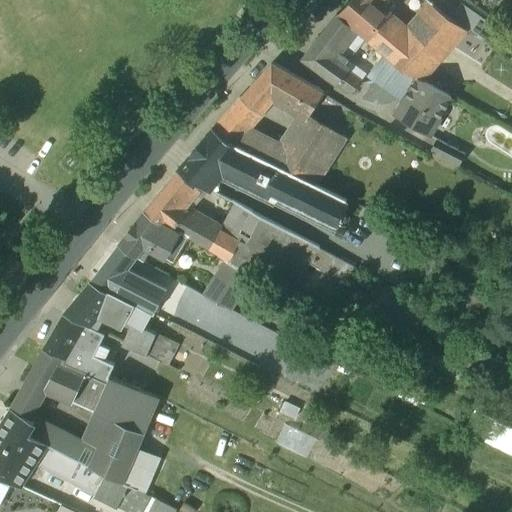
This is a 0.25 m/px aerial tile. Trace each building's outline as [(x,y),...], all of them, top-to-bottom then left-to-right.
[(349,0),(336,15),(350,26),(366,40),(386,15),(371,2),(372,0),(349,0)] [(426,0),(429,2),(432,4),(442,11),(447,4),(442,0),(426,0)] [(407,33),(406,34),(439,60),(450,47),(465,28),(456,22),(442,11),(432,4),(407,33)] [(483,26),(463,12),(456,22),(465,28),(468,29),(477,34),(483,26)] [(336,15),(304,59),(351,93),(361,79),(333,58),(338,51),(334,48),(350,26),(336,15)] [(407,33),(386,15),(366,40),(383,54),(397,66),(416,77),(422,81),(439,60),(406,34),(407,33)] [(450,47),(455,50),(468,29),(465,28),(450,47)] [(468,29),(455,50),(479,64),(492,44),(482,38),(477,34),(468,29)] [(397,66),(383,54),(370,70),(375,74),(375,76),(374,79),(403,100),(416,77),(397,66)] [(295,75),(272,62),(272,63),(242,96),(263,112),(276,97),(310,120),(311,118),(308,116),(324,92),(295,75)] [(403,100),(395,115),(429,135),(451,97),(450,96),(422,81),(416,77),(403,100)] [(263,112),(242,96),(213,129),(235,143),(248,129),(263,112)] [(311,118),(310,120),(291,150),(281,166),(316,184),(338,147),(327,141),(334,131),(333,130),(311,118)] [(213,129),(177,171),(196,185),(197,183),(209,189),(222,172),(334,226),(347,199),(316,184),(281,166),(235,143),(213,129)] [(291,150),(248,129),(235,143),(281,166),(291,150)] [(344,137),(333,130),(334,131),(327,141),(338,147),(344,137)] [(465,154),(437,139),(431,150),(459,165),(465,154)] [(177,171),(165,186),(162,186),(157,193),(157,195),(144,212),(180,232),(188,237),(209,249),(220,229),(181,207),(198,186),(196,185),(177,171)] [(220,229),(230,235),(245,209),(235,203),(220,229)] [(318,248),(245,209),(219,255),(219,256),(227,261),(251,275),(291,296),(299,284),(299,282),(318,248)] [(180,232),(144,212),(119,244),(131,254),(131,255),(134,256),(135,257),(136,257),(142,245),(150,250),(165,258),(170,250),(180,232)] [(230,235),(220,229),(209,249),(219,255),(230,235)] [(46,230),(38,238),(45,244),(52,236),(46,230)] [(180,232),(170,250),(178,255),(188,237),(180,232)] [(131,254),(119,244),(90,282),(108,294),(110,292),(133,304),(139,307),(142,301),(150,284),(125,270),(134,256),(131,255),(131,254)] [(150,250),(142,245),(136,257),(143,261),(150,250)] [(251,275),(227,261),(217,276),(242,290),(251,275)] [(242,290),(217,276),(204,296),(229,310),(242,290)] [(500,299),(467,279),(453,303),(486,322),(500,299)] [(108,294),(90,282),(78,297),(76,296),(72,301),(73,302),(64,312),(85,323),(90,326),(97,312),(123,325),(133,304),(110,292),(108,294)] [(150,284),(142,301),(155,308),(164,291),(150,284)] [(194,314),(204,296),(182,284),(172,301),(194,314)] [(317,295),(299,284),(291,296),(311,307),(317,295)] [(139,307),(133,304),(123,325),(97,312),(90,326),(96,329),(104,320),(129,333),(131,328),(138,327),(155,334),(157,330),(160,323),(162,319),(139,307)] [(107,357),(73,343),(85,323),(64,312),(45,347),(64,359),(99,374),(107,357)] [(155,334),(138,327),(131,328),(129,333),(126,339),(149,348),(154,337),(155,334)] [(149,348),(146,355),(156,359),(163,342),(154,337),(149,348)] [(149,348),(126,339),(123,347),(146,356),(146,355),(149,348)] [(193,357),(163,342),(156,359),(185,373),(193,357)] [(293,343),(287,354),(321,372),(327,361),(293,343)] [(64,359),(45,347),(19,396),(39,406),(47,391),(72,402),(86,372),(63,362),(64,359)] [(146,356),(123,347),(117,360),(125,364),(118,380),(133,386),(146,356)] [(146,356),(133,386),(142,390),(156,359),(146,355),(146,356)] [(117,361),(107,357),(99,374),(109,378),(110,377),(118,380),(125,364),(117,360),(117,361)] [(108,381),(86,372),(72,402),(96,412),(109,381),(108,381)] [(398,397),(408,402),(420,378),(410,373),(398,397)] [(118,380),(110,377),(109,378),(108,381),(109,381),(96,412),(110,418),(97,450),(90,466),(124,484),(135,457),(160,398),(142,390),(133,386),(118,380)] [(39,406),(19,396),(12,409),(31,420),(39,406)] [(11,409),(0,425),(0,475),(18,484),(23,486),(35,464),(46,444),(29,435),(35,422),(31,420),(12,409),(11,409)] [(476,432),(511,451),(511,430),(484,416),(476,432)] [(97,450),(36,420),(35,422),(29,435),(46,444),(90,466),(97,450)] [(90,466),(46,444),(35,464),(94,494),(94,496),(116,508),(117,506),(128,511),(142,511),(151,497),(138,491),(90,466)] [(150,464),(135,457),(124,484),(138,491),(150,464)] [(175,511),(177,509),(151,497),(142,511),(175,511)]
